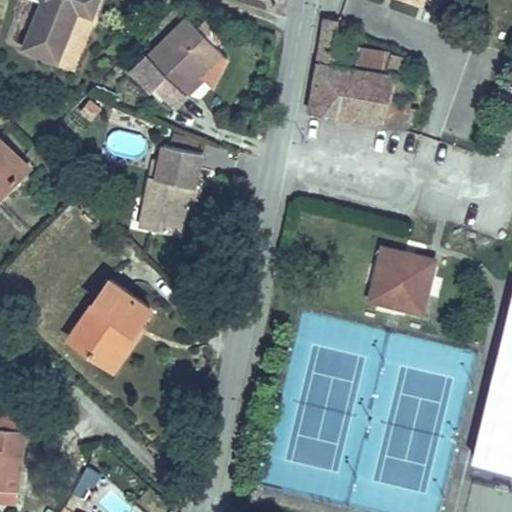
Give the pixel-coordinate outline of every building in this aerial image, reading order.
[(57,61),(77,9),(92,15),(97,0),(38,0),(43,2),(25,48),(57,61)] [(213,63),(206,56),(216,46),(187,16),(147,56),(156,64),(166,74),(155,85),(175,106),(187,94),(185,91),(202,73),(213,63)] [(337,33),(340,19),(326,17),(322,40),(319,64),(314,87),(310,112),(383,126),(384,125),(402,129),(403,123),(415,125),(419,108),(409,106),(415,81),(395,77),(402,56),(392,53),(348,46),(349,35),(337,33)] [(223,53),(216,46),(206,56),(213,63),(223,53)] [(166,74),(156,64),(145,76),(155,85),(166,74)] [(187,94),(205,76),(202,73),(185,91),(187,94)] [(0,195),(29,166),(0,137),(0,195)] [(179,234),(187,197),(190,185),(196,186),(203,152),(164,144),(159,170),(152,169),(146,198),(156,200),(150,227),(179,234)] [(193,199),(196,186),(190,185),(187,197),(193,199)] [(150,227),(156,200),(146,198),(140,226),(150,227)] [(375,282),(371,298),(388,303),(389,299),(407,303),(406,307),(423,311),(435,260),(384,247),(380,264),(384,264),(379,283),(375,282)] [(384,264),(380,264),(375,282),(379,283),(384,264)] [(133,331),(151,306),(111,278),(70,337),(109,365),(133,331)] [(511,293),(473,462),(511,470),(511,293)] [(389,299),(388,303),(406,307),(407,303),(389,299)] [(115,369),(139,335),(133,331),(109,365),(115,369)] [(0,501),(16,503),(27,410),(0,406),(0,501)] [(90,511),(64,499),(57,511),(90,511)]
